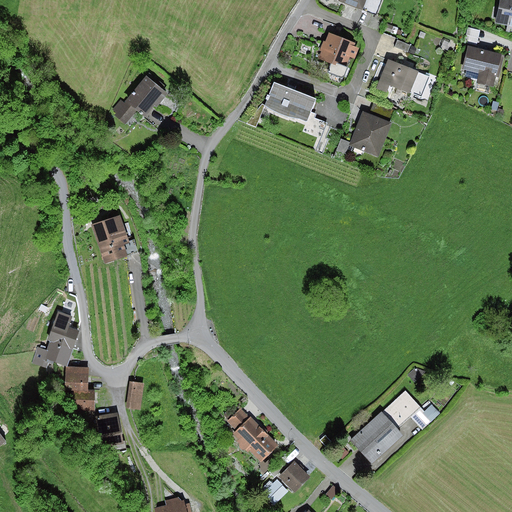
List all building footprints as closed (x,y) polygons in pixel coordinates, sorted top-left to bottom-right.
[(369,0),(342,0),(341,2),(353,7),(365,12),(369,0)] [(511,0),(503,0),(498,24),(511,27),(511,0)] [(354,43),(331,35),(322,60),(344,68),(354,43)] [(503,57),(471,49),(466,72),(483,75),(481,83),(496,87),(503,57)] [(420,72),(391,60),(382,84),(411,95),(420,72)] [(170,96),(151,79),(127,105),(122,100),(112,111),(126,124),(140,109),(149,118),(170,96)] [(320,101),(279,85),(270,107),(311,123),(320,101)] [(395,125),(366,113),(353,146),(382,158),(395,125)] [(133,241),(124,215),(95,225),(108,264),(142,253),(139,239),(133,241)] [(72,318),(61,314),(49,351),(37,347),(32,363),(43,367),(45,359),(68,367),(80,330),(69,327),(72,318)] [(90,369),(66,368),(66,391),(73,391),(89,391),(90,369)] [(145,383),(131,381),(127,408),(142,410),(145,383)] [(96,412),(96,391),(89,391),(73,391),(73,412),(96,412)] [(408,393),(384,415),(399,431),(411,419),(422,431),(433,420),(408,393)] [(240,408),(226,422),(236,431),(233,434),(239,440),(237,442),(241,446),(240,446),(240,448),(243,450),(244,450),(245,449),(248,453),(250,452),(261,463),(278,446),(240,408)] [(118,413),(95,417),(102,449),(111,448),(112,454),(128,451),(126,444),(124,444),(118,413)] [(384,415),(353,443),(372,463),(403,435),(399,431),(384,415)] [(0,447),(9,439),(0,427),(0,447)] [(276,462),(272,457),(259,470),(264,474),(276,462)] [(287,466),(282,460),(269,473),(275,478),(287,466)] [(295,461),(279,477),(295,493),(311,477),(295,461)] [(288,492),(277,480),(273,484),(270,481),(259,491),(273,505),(288,492)] [(185,511),(183,502),(157,508),(158,511),(185,511)]
